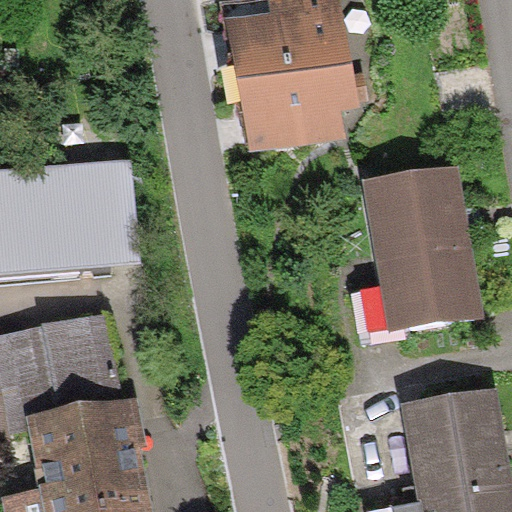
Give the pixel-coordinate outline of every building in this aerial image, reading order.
[(209,63),(220,61),(234,161),(346,146),(325,0),(323,0),(202,17),(209,63)] [(124,172),(0,183),(0,284),(133,273),(124,172)] [(449,182),(355,199),(373,299),(346,304),(354,350),(476,328),(449,182)] [(0,462),(7,462),(5,441),(23,438),(21,427),(117,411),(99,328),(0,343),(0,462)] [(510,511),(490,405),(397,422),(414,511),(411,511),(510,511)] [(117,411),(21,427),(23,438),(35,501),(0,507),(0,511),(146,511),(133,408),(117,411)]
